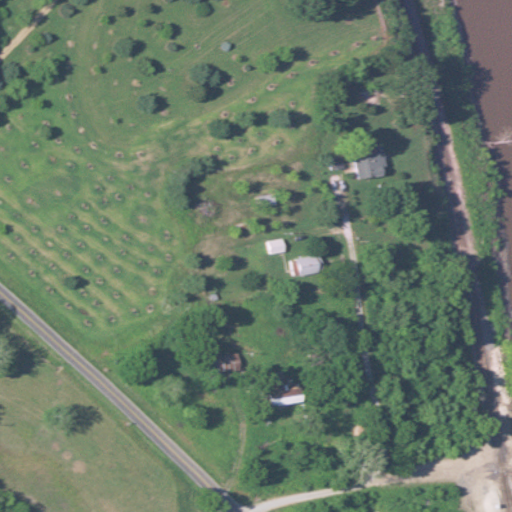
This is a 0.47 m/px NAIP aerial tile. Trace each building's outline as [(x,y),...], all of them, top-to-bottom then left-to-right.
[(340,149),(346,179),(369,174),(363,144),(340,149)] [(250,196),(251,205),(267,204),(266,195),(250,196)] [(278,253),(278,240),(264,240),(264,253),(278,253)] [(289,257),(289,274),(314,274),(314,257),(289,257)] [(287,388),(252,388),(252,404),(287,404),(287,388)] [(383,511),(380,495),(367,498),(369,511),(383,511)]
